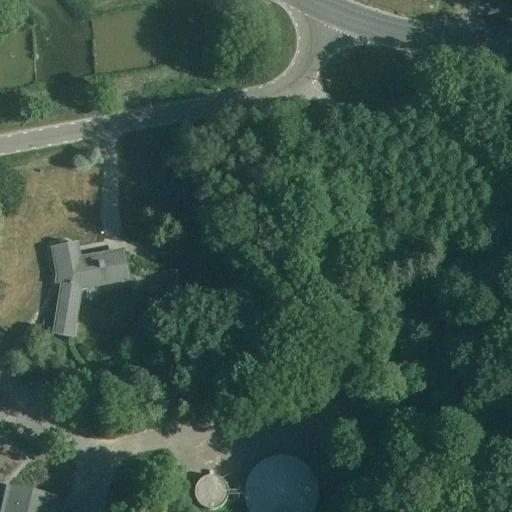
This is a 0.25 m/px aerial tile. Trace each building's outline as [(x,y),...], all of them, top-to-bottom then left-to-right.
[(81,290),(128,282),(122,253),(76,262),(76,265),(71,266),(67,248),(51,251),(56,272),(62,271),(63,276),(52,334),(72,338),(81,290)] [(155,255),(159,274),(174,271),(170,251),(155,255)] [(318,492),(313,476),(301,464),(286,458),(269,459),(255,468),(246,481),(243,498),(247,511),(312,511),(315,508),(318,492)] [(222,483),(210,478),(198,483),(193,494),(198,506),(210,511),(222,506),(227,494),(222,483)] [(4,511),(50,511),(52,503),(9,494),(4,511)]
